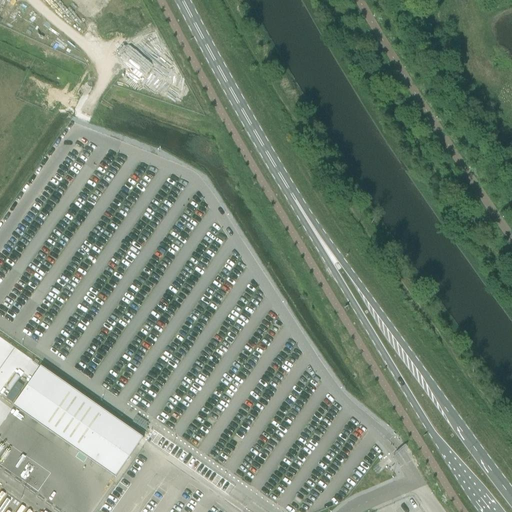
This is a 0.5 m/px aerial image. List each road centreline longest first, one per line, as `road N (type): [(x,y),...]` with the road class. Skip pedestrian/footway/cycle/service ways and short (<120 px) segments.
road 1 (secondary): [(316,233),(432,433),(491,511)]
road 2 (secondary): [(511,496),(316,233)]
road 3 (secondary): [(316,233),(181,0)]
